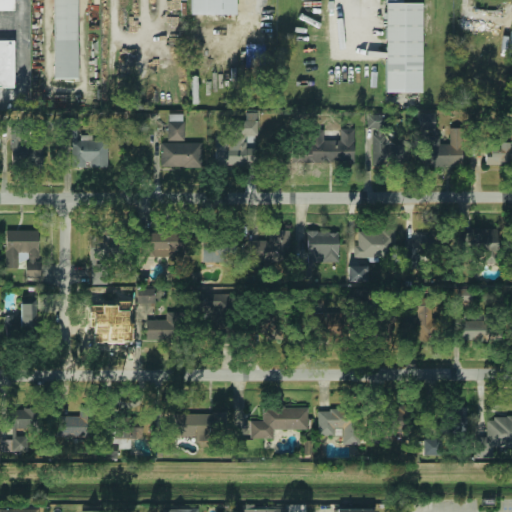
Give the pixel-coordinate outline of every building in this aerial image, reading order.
[(0,0),(0,10),(12,10),(12,0),(0,0)] [(75,0),(52,0),(52,80),(75,80),(75,0)] [(189,0),(189,14),(234,14),(234,0),(189,0)] [(384,3),(384,93),(420,93),(420,3),(384,3)] [(0,41),(0,91),(11,91),(11,41),(0,41)] [(366,127),(385,128),(385,114),(366,114),(366,127)] [(433,129),(433,114),(417,114),(417,129),(433,129)] [(181,115),(166,115),(166,140),(181,140),(181,115)] [(214,167),(243,167),(243,158),(254,158),(254,120),(225,121),(225,134),(213,134),(214,167)] [(27,126),(9,126),(11,169),(43,168),(42,134),(27,134),(27,126)] [(461,168),(461,129),(448,129),(448,141),(427,141),(427,168),(461,168)] [(353,164),(352,134),(293,136),(294,165),(353,164)] [(371,164),(406,165),(406,145),(385,144),(385,134),(372,134),(371,164)] [(106,140),(71,140),(71,167),(106,166),(106,140)] [(161,142),(160,166),(201,167),(201,143),(161,142)] [(511,143),(485,143),(485,165),(511,165),(511,143)] [(395,257),(395,229),(357,230),(358,244),(353,244),(354,257),(395,257)] [(39,230),(5,230),(5,267),(23,267),(23,277),(38,277),(39,230)] [(268,240),(247,240),(247,260),(289,259),(288,230),(268,231),(268,240)] [(338,231),(303,231),(304,275),(310,275),(310,262),(338,262),(338,231)] [(478,262),(497,263),(497,231),(457,231),(456,251),(478,251),(478,262)] [(181,256),(181,233),(141,234),(142,257),(181,256)] [(415,240),(404,240),(404,259),(433,259),(434,234),(415,234),(415,240)] [(97,257),(107,258),(108,235),(89,235),(88,266),(96,266),(97,257)] [(201,261),(235,261),(235,238),(201,238),(201,261)] [(365,280),(365,265),(348,265),(348,280),(365,280)] [(349,288),(349,302),(365,302),(365,288),(349,288)] [(202,310),(227,310),(227,295),(203,294),(202,310)] [(19,315),(6,314),(5,331),(38,332),(39,296),(28,295),(28,303),(20,303),(19,315)] [(431,319),(431,309),(412,308),(411,338),(438,339),(439,319),(431,319)] [(260,312),(257,336),(278,338),(281,315),(260,312)] [(316,335),(341,334),(340,312),(316,313),(316,335)] [(171,339),(170,319),(145,320),(145,339),(171,339)] [(130,320),(94,320),(94,328),(89,328),(89,341),(129,342),(130,320)] [(459,340),(491,340),(491,321),(460,320),(459,340)] [(388,409),(389,442),(404,442),(403,408),(388,409)] [(3,451),(27,452),(28,436),(15,436),(16,429),(33,429),(34,410),(5,409),(3,451)] [(250,438),(272,438),(273,429),(307,430),(307,410),(262,410),(262,421),(250,421),(250,438)] [(317,435),(334,435),(334,428),(342,428),(341,443),(359,444),(359,411),(317,410),(317,435)] [(173,413),(173,437),(193,436),(193,442),(207,441),(207,432),(227,431),(227,412),(173,413)] [(56,416),(57,437),(95,436),(95,415),(56,416)] [(474,458),(492,458),(492,447),(511,447),(511,417),(486,417),(486,436),(474,436),(474,458)] [(440,455),(440,439),(423,439),(423,455),(440,455)] [(116,457),(115,445),(103,446),(103,458),(116,457)]
